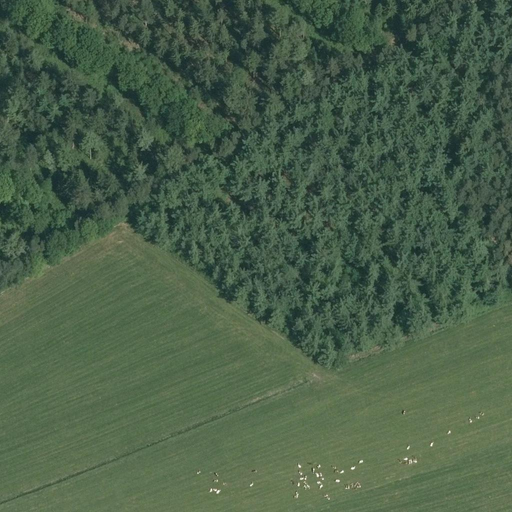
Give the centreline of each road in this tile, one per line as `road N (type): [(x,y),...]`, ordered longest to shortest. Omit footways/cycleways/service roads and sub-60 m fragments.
road 1 (track): [(501,0),(118,224)]
road 2 (track): [(0,0),(211,147)]
